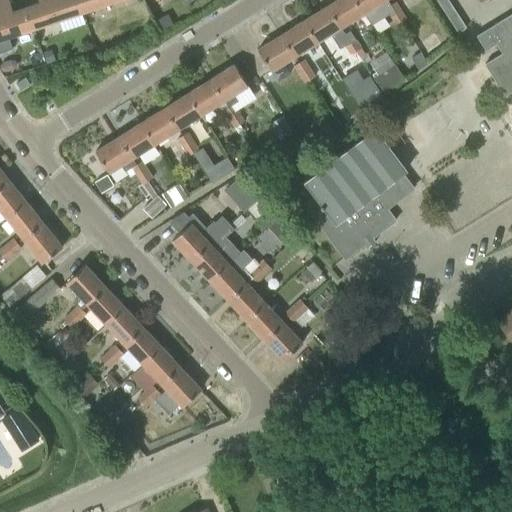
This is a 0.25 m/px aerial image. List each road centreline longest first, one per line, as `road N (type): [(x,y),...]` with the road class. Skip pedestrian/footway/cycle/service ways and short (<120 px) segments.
road 1 (residential): [(284,426),(32,139)]
road 2 (residential): [(32,139),(261,0)]
road 3 (residential): [(75,511),(284,426)]
road 4 (residential): [(284,426),(439,321)]
